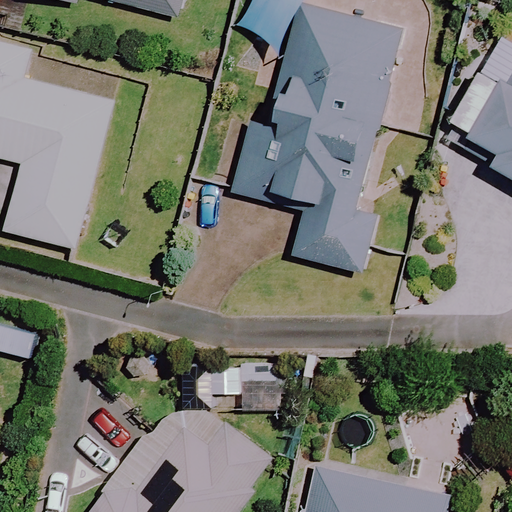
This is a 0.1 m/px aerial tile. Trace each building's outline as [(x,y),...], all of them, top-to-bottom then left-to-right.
[(63,0),(83,5),(84,0),(108,0),(184,21),(190,0),(63,0)] [(249,0),(242,31),(272,38),(286,68),(271,128),(258,125),(240,193),(310,211),(299,256),(366,273),(380,219),(360,214),(407,32),(312,8),(314,0),(249,0)] [(511,5),(511,0),(484,0),(511,10),(511,5)] [(32,52),(0,44),(0,157),(28,165),(11,233),(80,250),(117,106),(25,82),(32,52)] [(511,57),(499,80),(487,73),(457,124),(483,138),(474,153),(511,176),(511,57)] [(249,511),(264,492),(258,487),(281,456),(232,420),(215,442),(190,423),(142,487),(138,484),(111,488),(95,510),(95,511),(249,511)] [(461,511),(464,504),(323,471),(313,511),(461,511)]
